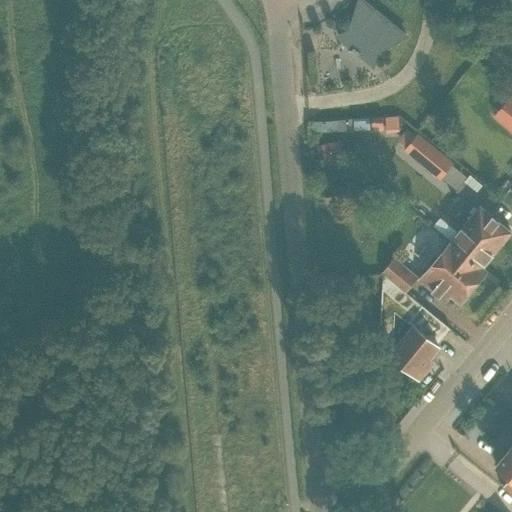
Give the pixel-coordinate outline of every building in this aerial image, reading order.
[(337,35),(338,36),(339,36),(352,47),(350,50),(357,55),(359,52),(372,64),(374,65),(378,47),(384,48),(386,42),(392,44),(393,37),(398,38),(400,40),(405,34),(363,0),(359,0),(356,4),(358,6),(360,10),(354,13),(357,19),(351,22),(353,27),(337,35)] [(418,134),(405,150),(439,178),(452,162),(418,134)] [(480,206),(451,241),(482,266),(510,231),(480,206)] [(419,280),(429,287),(444,300),(450,293),(460,301),(486,270),(482,266),(451,241),(419,280)] [(393,257),(380,272),(404,292),(417,277),(393,257)] [(404,292),(380,272),(381,290),(412,316),(408,321),(413,326),(390,355),(418,378),(432,360),(428,357),(438,345),(437,343),(449,328),(404,292)] [(511,443),(495,464),(511,476),(502,487),(511,495),(511,443)]
